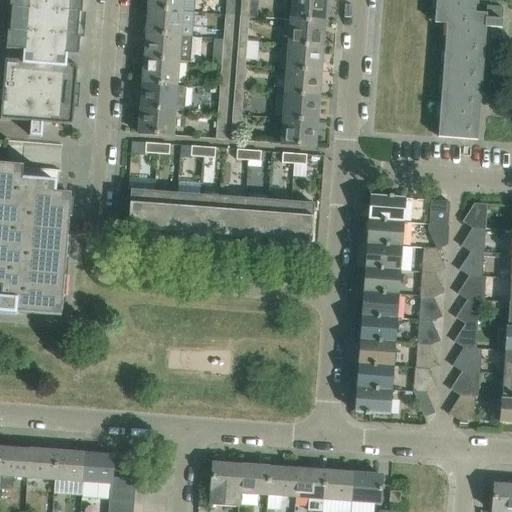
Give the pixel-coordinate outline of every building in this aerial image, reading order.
[(82,13),(83,0),(10,0),(10,7),(12,8),(11,31),(8,31),(7,49),(9,50),(8,60),(6,60),(4,78),(7,78),(5,102),(2,102),(1,119),(31,122),(29,136),(43,137),(44,123),(73,125),(75,107),(72,107),(74,84),(76,84),(78,65),(67,65),(68,54),(79,55),(80,37),(78,37),(80,13),(82,13)] [(182,12),(182,0),(148,0),(148,10),(182,12)] [(235,16),(235,0),(227,0),(226,16),(235,16)] [(259,0),(241,0),(241,17),(249,18),(258,18),(259,0)] [(325,23),(326,0),(292,0),(291,20),(325,23)] [(478,140),(486,27),(502,28),(503,8),(487,6),(487,14),(475,13),(476,0),(436,0),(435,23),(447,24),(438,137),(478,140)] [(194,13),(182,12),(148,10),(146,34),(192,38),(194,13)] [(233,41),(235,16),(226,16),(224,41),(233,41)] [(248,42),(249,18),(241,17),(239,41),(248,42)] [(323,47),(325,23),(291,20),(289,45),(323,47)] [(191,63),(192,38),(146,34),(144,59),(178,62),(191,63)] [(231,66),(233,41),(224,41),(222,65),(231,66)] [(259,43),(248,42),(239,41),(237,66),(246,67),(246,60),(258,61),(259,43)] [(321,72),(323,47),(289,45),(287,69),(321,72)] [(176,86),(178,62),(144,59),(143,84),(176,86)] [(229,90),(231,66),(222,65),(220,90),(229,90)] [(244,91),(246,67),(237,66),(235,91),(244,91)] [(320,97),(321,72),(287,69),(286,95),(320,97)] [(187,87),(176,86),(143,84),(141,109),(175,111),(185,112),(187,87)] [(227,115),(229,90),(220,90),(218,114),(227,115)] [(242,116),(244,91),(235,91),(233,115),(242,116)] [(318,122),(320,97),(286,95),(284,119),(318,122)] [(173,136),(174,116),(175,111),(141,109),(139,134),(173,136)] [(225,140),(227,115),(218,114),(216,140),(225,140)] [(240,141),(242,116),(233,115),(231,141),(240,141)] [(316,147),(318,122),(284,119),(282,145),(316,147)] [(61,317),(71,195),(56,194),(57,181),(22,178),(23,167),(7,166),(9,139),(0,138),(0,314),(16,316),(17,313),(61,317)] [(158,154),(159,144),(147,143),(146,153),(158,154)] [(171,145),(159,144),(158,154),(170,155),(171,145)] [(203,158),(204,147),(192,147),(191,157),(203,158)] [(216,148),(204,147),(203,158),(215,159),(216,148)] [(249,161),(249,151),(237,150),(237,160),(249,161)] [(262,152),(249,151),(249,161),(261,162),(262,152)] [(294,165),(295,154),(283,153),(282,164),(294,165)] [(306,165),(307,155),(295,154),(294,165),(306,165)] [(152,230),(155,192),(132,190),(129,229),(152,230)] [(175,232),(178,194),(155,192),(152,230),(175,232)] [(198,234),(200,196),(178,194),(175,232),(198,234)] [(220,235),(223,197),(200,196),(198,234),(220,235)] [(403,223),(404,198),(393,198),(393,196),(389,196),(389,197),(372,196),(370,221),(403,223)] [(243,237),(246,199),(223,197),(220,235),(243,237)] [(266,239),(269,201),(246,199),(243,237),(266,239)] [(289,240),(291,202),(269,201),(266,239),(289,240)] [(447,226),(449,202),(431,201),(430,225),(447,226)] [(315,204),(291,202),(289,240),(312,242),(315,204)] [(486,229),(488,205),(475,204),(463,222),(473,229),(473,228),(486,229)] [(401,247),(403,223),(370,221),(368,245),(401,247)] [(448,226),(447,226),(430,225),(429,225),(428,230),(437,250),(447,245),(448,226)] [(484,253),(486,229),(473,228),(473,229),(461,247),(471,253),(484,253)] [(399,271),(401,247),(368,245),(367,268),(399,271)] [(446,269),(437,250),(424,249),(422,273),(435,274),(446,269)] [(482,277),(484,253),(471,253),(459,271),(469,277),(482,277)] [(398,295),(399,271),(367,268),(365,292),(398,295)] [(444,293),(435,274),(422,273),(420,297),(433,298),(444,293)] [(486,278),(482,277),(469,277),(458,294),(467,301),(479,301),(484,301),(486,278)] [(396,319),(398,295),(365,292),(363,317),(396,319)] [(442,317),(433,298),(420,297),(419,321),(432,322),(442,317)] [(477,325),(479,301),(467,301),(456,318),(466,325),(466,324),(477,325)] [(394,343),(396,319),(363,317),(361,341),(394,343)] [(440,341),(432,322),(419,321),(417,345),(430,346),(440,341)] [(476,349),(477,325),(466,324),(466,325),(454,342),(464,349),(464,348),(476,349)] [(392,367),(394,343),(361,341),(360,364),(392,367)] [(439,365),(430,346),(417,345),(415,368),(428,370),(439,365)] [(480,373),(482,349),(476,349),(464,348),(464,349),(452,366),(462,372),(480,373)] [(391,391),(392,367),(360,364),(358,388),(391,391)] [(437,389),(428,370),(415,368),(414,392),(426,393),(426,394),(437,389)] [(478,398),(480,373),(462,372),(451,390),(460,396),(475,397),(478,398)] [(511,399),(511,375),(504,375),(502,399),(511,399)] [(389,415),(391,391),(358,388),(356,413),(365,414),(365,415),(370,415),(370,414),(389,415)] [(434,412),(426,394),(426,393),(414,392),(416,398),(425,418),(435,413),(434,412)] [(473,421),(475,397),(460,396),(449,414),(458,420),(473,421)] [(511,399),(502,399),(501,424),(511,424),(511,399)] [(27,478),(29,450),(0,448),(0,450),(0,490),(13,491),(14,477),(27,478)] [(55,480),(57,452),(29,450),(27,478),(55,480)] [(83,482),(85,454),(57,452),(55,480),(83,482)] [(112,484),(112,478),(114,456),(85,454),(83,482),(110,485),(112,484)] [(238,507),(241,465),(213,463),(210,505),(238,507)] [(267,495),(269,467),(241,465),(238,507),(239,507),(240,494),(267,495)] [(295,498),(297,469),(269,467),(267,495),(269,496),(268,510),(281,511),(282,497),(295,498)] [(322,500),(325,471),(297,469),(295,498),(309,499),(309,511),(321,511),(322,500)] [(352,502),(354,474),(325,471),(322,500),(352,502)] [(380,504),(382,476),(354,474),(352,502),(380,504)] [(135,492),(136,480),(112,478),(112,484),(110,485),(109,490),(135,492)] [(511,511),(511,485),(495,484),(492,511),(511,511)] [(134,503),(135,492),(109,490),(108,501),(134,503)] [(401,503),(401,492),(390,491),(389,502),(401,503)] [(133,511),(134,503),(108,501),(107,511),(133,511)]
